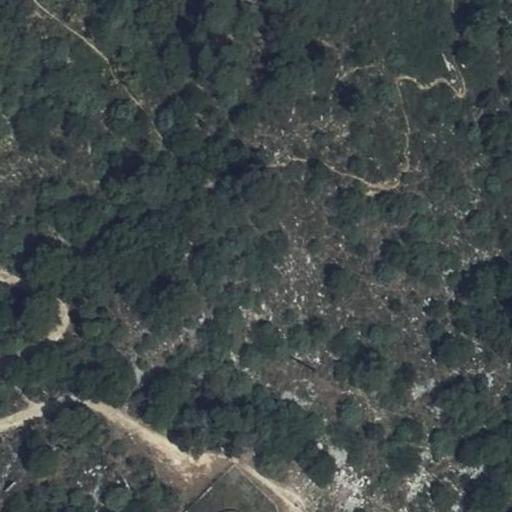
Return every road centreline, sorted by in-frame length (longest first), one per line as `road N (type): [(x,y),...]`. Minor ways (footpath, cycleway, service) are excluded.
road 1 (track): [(0,426),(71,401),(99,407),(182,463)]
road 2 (track): [(0,275),(60,299),(68,320),(58,335),(0,363)]
